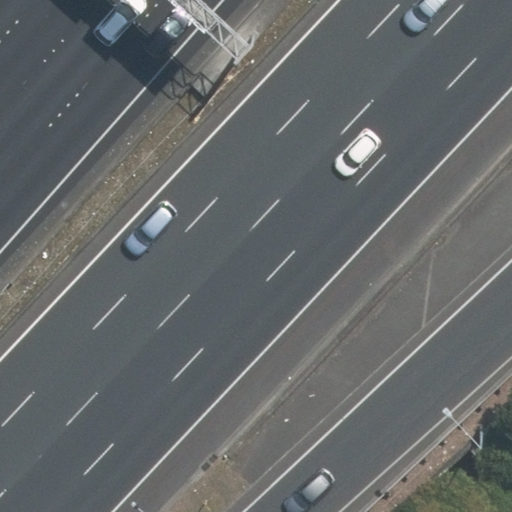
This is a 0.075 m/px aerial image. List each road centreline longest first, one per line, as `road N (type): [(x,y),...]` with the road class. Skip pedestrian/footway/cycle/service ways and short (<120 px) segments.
road 1 (motorway): [(420,0),(0,430)]
road 2 (motorway): [(511,301),(276,511)]
road 3 (motorway): [(0,129),(119,0)]
